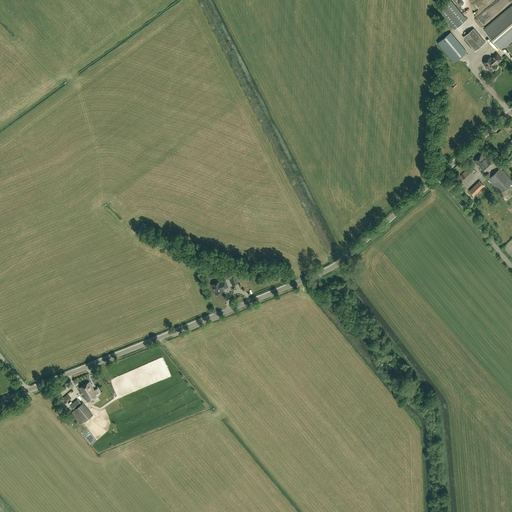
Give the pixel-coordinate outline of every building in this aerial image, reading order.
[(453,0),(448,0),(440,7),(456,27),(468,18),(453,0)] [(498,0),(486,12),(492,19),(507,6),(501,0),(498,0)] [(511,4),(484,29),(502,50),(505,47),(511,53),(511,4)] [(483,27),(488,22),(484,18),(479,22),(483,27)] [(464,37),(475,51),(486,42),(474,28),(464,37)] [(438,43),(454,62),(467,52),(451,33),(438,43)] [(497,63),(501,59),(496,54),(492,57),(493,58),(491,59),(490,58),(483,63),(484,64),(484,65),(486,67),(487,67),(491,72),(494,69),(495,69),(496,70),(497,68),(497,67),(497,66),(496,64),(497,62),(497,63)] [(483,171),(491,163),(482,154),(474,161),(483,171)] [(471,166),(458,179),(462,184),(475,171),(471,166)] [(491,177),(488,173),(485,176),(501,194),(511,183),(511,181),(500,168),(491,177)] [(469,191),(474,196),(484,186),(480,181),(469,191)] [(233,285),(238,283),(235,275),(230,277),(233,285)] [(220,281),(212,284),(216,294),(223,291),(223,289),(228,287),(225,280),(220,282),(220,281)] [(80,388),(88,401),(98,396),(90,382),(80,388)] [(68,393),(61,398),(64,403),(71,398),(68,393)] [(76,397),(68,403),(73,409),(81,403),(76,397)] [(75,410),(85,421),(93,414),(83,403),(75,410)]
